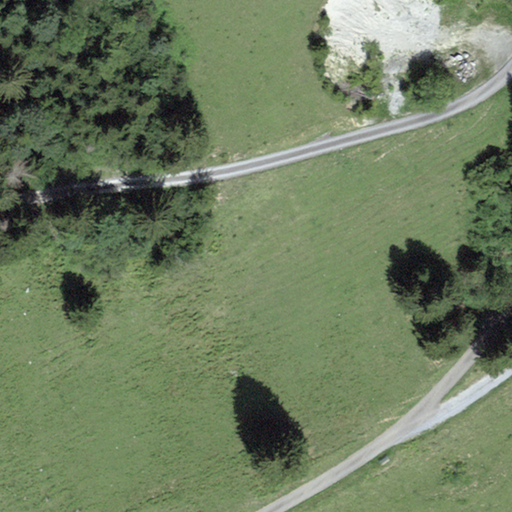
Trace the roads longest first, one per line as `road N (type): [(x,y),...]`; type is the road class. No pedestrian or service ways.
road 1 (track): [(0,206),(259,170),(473,108),(511,75)]
road 2 (track): [(511,323),(416,428),(272,511)]
